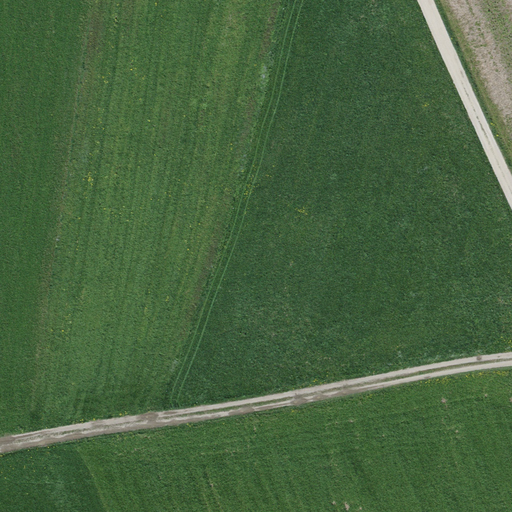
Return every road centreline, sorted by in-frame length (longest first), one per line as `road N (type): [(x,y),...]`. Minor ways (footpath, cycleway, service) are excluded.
road 1 (track): [(0,452),(511,370)]
road 2 (track): [(419,0),(511,197)]
